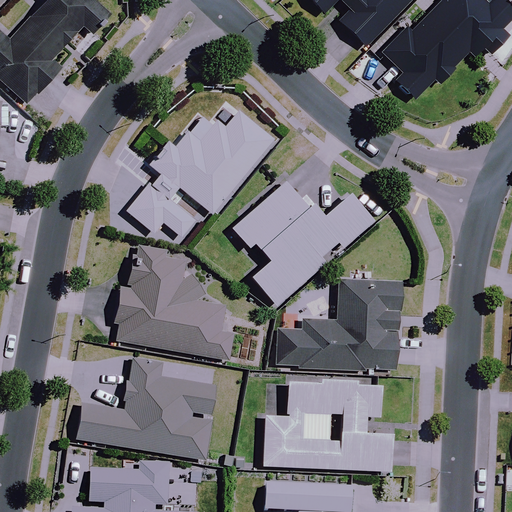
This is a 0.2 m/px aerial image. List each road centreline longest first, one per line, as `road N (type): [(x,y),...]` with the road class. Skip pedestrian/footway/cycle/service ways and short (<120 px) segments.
road 1 (residential): [(213,2),(91,134),(70,181),(7,511)]
road 2 (residential): [(213,2),(344,122),(417,167),(488,193)]
road 3 (tertiary): [(456,511),(469,288),(488,193)]
